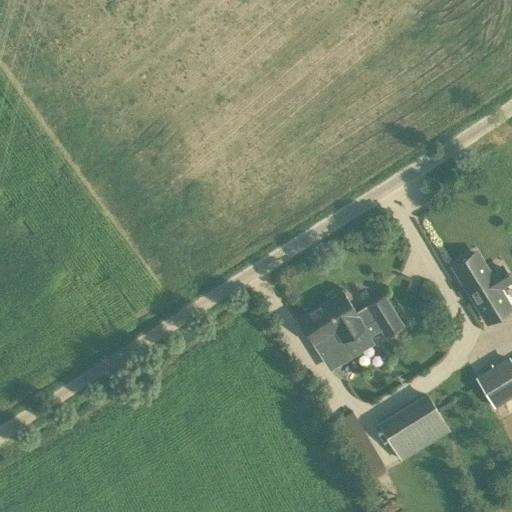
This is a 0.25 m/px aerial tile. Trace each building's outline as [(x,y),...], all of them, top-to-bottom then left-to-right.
[(463,259),(453,264),(483,313),(489,322),(509,309),(503,300),(495,286),(508,278),(502,267),(501,268),(488,275),(483,266),(482,266),(474,252),(473,253),(463,259)] [(342,290),(327,300),(339,318),(332,322),(351,353),(354,351),(367,338),(360,326),(374,317),(366,305),(356,312),(342,290)] [(383,295),(366,305),(374,317),(385,335),(401,325),(399,321),(383,295)] [(327,300),(298,318),(300,321),(312,341),(326,364),(331,361),(348,355),(351,353),(332,322),(339,318),(327,300)] [(379,425),(400,460),(449,430),(428,395),(379,425)] [(387,472),(353,411),(332,422),(364,484),(387,472)]
